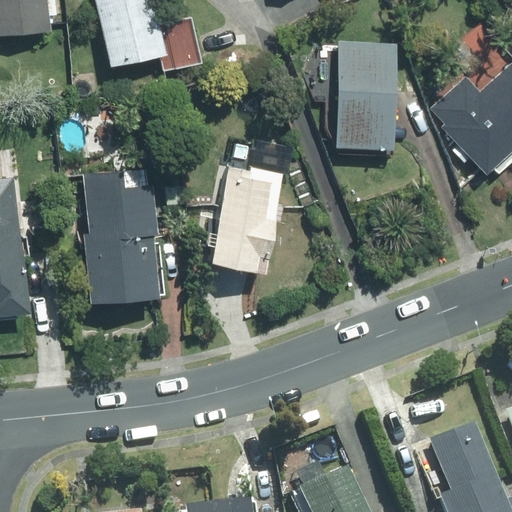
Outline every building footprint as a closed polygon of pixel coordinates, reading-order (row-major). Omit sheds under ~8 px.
[(0,0),(0,33),(48,29),(45,0),(0,0)] [(94,0),(106,64),(162,53),(151,0),(94,0)] [(390,151),(393,44),(335,41),(332,149),(390,151)] [(467,75),(431,107),(445,122),(442,125),(459,144),(453,149),(464,162),(470,157),(485,173),(493,165),(497,170),(511,156),(511,62),(480,91),(467,75)] [(258,273),(279,172),(248,166),(247,170),(226,165),(206,262),(258,273)] [(79,173),(85,231),(79,232),(83,276),(74,276),(77,310),(123,306),(123,299),(154,296),(148,233),(153,233),(149,183),(119,185),(118,169),(79,173)] [(0,314),(25,312),(11,176),(0,177),(0,314)] [(182,204),(180,185),(164,186),(165,205),(182,204)] [(511,407),(503,411),(511,434),(511,407)] [(505,511),(471,422),(426,440),(446,491),(433,496),(439,511),(505,511)] [(367,511),(347,465),(298,487),(309,511),(367,511)] [(248,511),(247,497),(177,505),(177,511),(248,511)]
